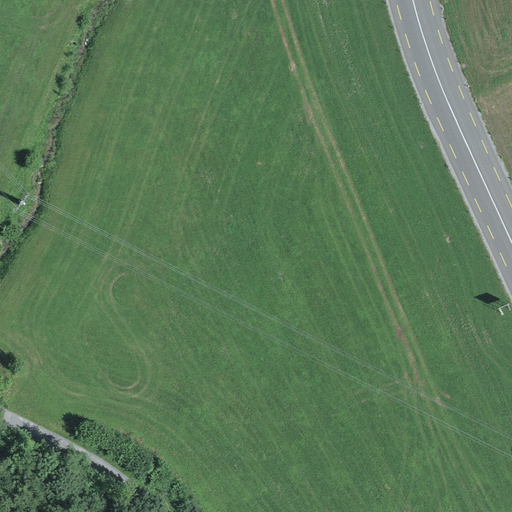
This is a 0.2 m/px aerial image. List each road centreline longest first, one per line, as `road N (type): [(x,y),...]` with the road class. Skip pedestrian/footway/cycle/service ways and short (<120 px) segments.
road 1 (secondary): [(412,0),(436,76),(511,243)]
road 2 (track): [(157,511),(99,462),(0,411)]
